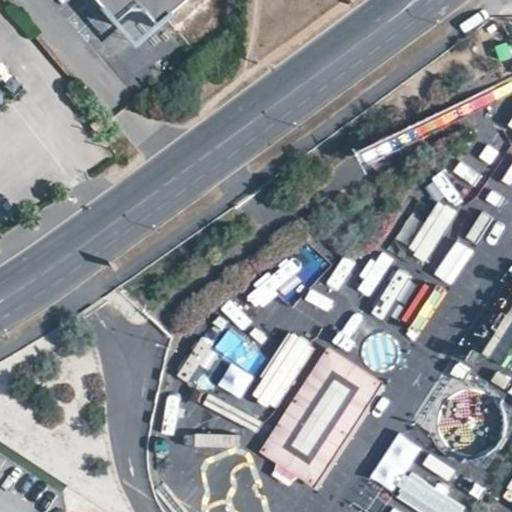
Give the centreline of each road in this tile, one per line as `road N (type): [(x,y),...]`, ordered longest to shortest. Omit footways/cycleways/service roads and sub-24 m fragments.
road 1 (tertiary): [(0,299),(334,63)]
road 2 (tertiary): [(334,63),(444,0)]
